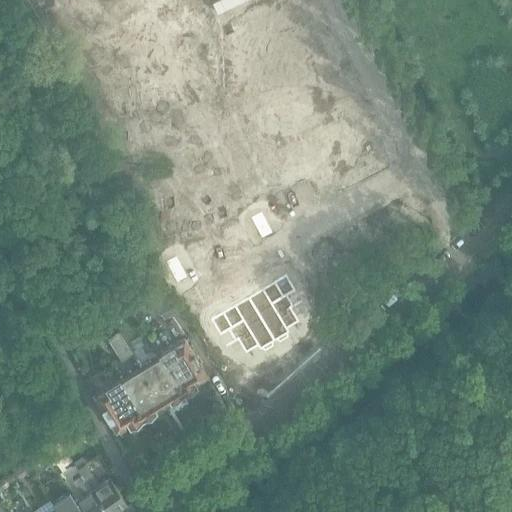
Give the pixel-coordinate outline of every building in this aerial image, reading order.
[(261,211),(251,217),(261,238),(272,233),(261,211)] [(176,256),(165,262),(176,283),(187,278),(176,256)] [(157,267),(141,275),(160,313),(177,304),(157,267)] [(275,282),(248,298),(275,342),(276,341),(280,343),(288,338),(288,334),(289,333),(287,329),(299,322),(291,308),(292,308),(293,308),(294,307),(293,305),(292,305),(287,296),(295,291),(286,275),(275,281),(275,282)] [(107,308),(124,298),(118,288),(101,297),(107,308)] [(221,313),(210,320),(220,336),(228,331),(234,340),(233,340),(235,343),(236,342),(236,341),(237,341),(246,354),(258,347),(260,351),(261,350),(265,352),(273,347),(273,343),(275,342),(248,298),(221,314),(221,313)] [(56,322),(65,341),(87,330),(76,311),(56,322)] [(107,339),(120,361),(131,354),(118,332),(107,339)] [(159,354),(184,394),(187,393),(190,394),(195,391),(195,387),(197,386),(195,382),(205,376),(183,339),(159,354)] [(140,368),(163,407),(172,401),(177,403),(181,400),(181,396),(184,394),(159,354),(158,354),(159,356),(140,368)] [(119,380),(143,419),(146,418),(150,419),(154,416),(154,412),(163,407),(140,368),(119,380)] [(92,393),(115,431),(127,424),(129,428),(132,426),(136,427),(140,425),(141,421),(143,419),(119,380),(118,378),(92,393)] [(53,444),(42,452),(48,461),(59,453),(53,444)] [(36,456),(25,463),(30,471),(41,463),(36,456)] [(20,478),(30,471),(25,463),(15,470),(20,478)] [(108,476),(99,483),(85,464),(78,468),(107,511),(114,511),(127,503),(108,476)] [(75,500),(83,511),(107,511),(78,468),(77,469),(81,474),(73,480),(82,494),(75,500)] [(53,503),(58,511),(59,511),(83,511),(75,500),(69,491),(53,503)]
